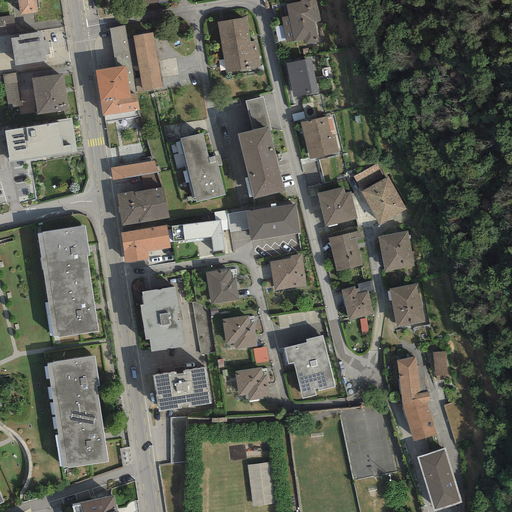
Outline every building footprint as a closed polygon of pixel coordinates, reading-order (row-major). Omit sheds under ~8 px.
[(16,0),(19,15),(37,13),(35,0),(16,0)] [(120,0),(97,0),(101,16),(123,12),(120,0)] [(317,0),(300,0),(301,1),(286,4),(288,16),(281,17),(286,43),(304,40),(304,45),(318,42),(314,22),(321,21),(317,0)] [(13,15),(0,17),(0,36),(16,34),(13,15)] [(246,17),(217,22),(226,73),(260,67),(256,41),(251,42),(246,17)] [(125,25),(109,28),(115,67),(125,65),(130,94),(136,94),(125,25)] [(19,37),(11,38),(14,66),(46,61),(45,55),(49,54),(47,40),(43,41),(42,32),(18,35),(19,37)] [(152,32),(133,36),(142,92),(162,88),(152,32)] [(311,58),(286,63),(293,97),(318,92),(311,58)] [(115,67),(95,70),(102,116),(104,116),(105,122),(139,116),(136,94),(130,94),(125,65),(115,67)] [(64,73),(31,78),(37,115),(69,110),(64,73)] [(245,101),(252,131),(268,127),(269,130),(271,130),(263,97),(245,101)] [(326,116),(300,123),(309,159),(339,152),(335,135),(331,136),(326,116)] [(56,122),(4,131),(9,158),(6,158),(7,162),(77,151),(71,118),(56,120),(56,122)] [(252,131),(237,134),(253,199),(284,192),(269,130),(268,127),(252,131)] [(203,133),(180,138),(195,202),(225,195),(218,165),(221,164),(219,155),(208,157),(203,133)] [(111,164),(112,178),(158,173),(156,159),(111,164)] [(357,179),(377,172),(375,165),(355,172),(357,179)] [(406,211),(388,177),(360,192),(379,226),(406,211)] [(134,191),(116,194),(122,226),(169,218),(163,187),(134,192),(134,191)] [(343,187),(317,193),(324,226),(357,219),(351,191),(344,193),(343,187)] [(296,204),(246,212),(248,229),(250,241),(301,233),(296,204)] [(214,212),(215,221),(220,220),(222,230),(229,229),(227,214),(226,210),(214,212)] [(245,211),(227,214),(229,229),(229,232),(248,229),(246,212),(245,211)] [(215,221),(171,226),(173,242),(211,237),(213,252),(224,250),(222,230),(220,220),(215,221)] [(37,235),(45,286),(91,280),(87,256),(89,256),(85,226),(42,233),(43,235),(37,235)] [(170,247),(167,229),(121,237),(125,266),(148,263),(147,254),(170,250),(170,247)] [(407,231),(378,237),(384,271),(414,266),(407,231)] [(349,234),(328,238),(335,272),(363,266),(357,239),(351,240),(349,234)] [(290,259),(269,262),(273,291),(306,286),(302,254),(289,256),(290,259)] [(230,268),(205,272),(210,305),(239,300),(235,278),(232,278),(230,268)] [(371,279),(356,283),(358,291),(373,287),(371,279)] [(91,280),(45,286),(53,337),(58,337),(58,339),(98,333),(91,280)] [(418,283),(388,289),(396,327),(425,322),(418,283)] [(174,287),(142,291),(144,305),(140,305),(144,340),(149,339),(151,352),(183,348),(174,287)] [(355,287),(341,291),(349,320),(373,314),(367,292),(357,294),(355,287)] [(248,316),(222,319),(225,346),(234,345),(235,350),(258,347),(254,322),(249,323),(248,316)] [(307,343),(284,348),(288,364),(293,363),(302,399),(316,395),(314,389),(317,388),(318,391),(335,387),(322,335),(306,339),(307,343)] [(266,347),(253,349),(255,363),(268,361),(266,347)] [(445,352),(434,352),(434,376),(446,376),(445,352)] [(47,365),(55,416),(100,409),(97,386),(99,386),(94,356),(52,362),(52,364),(47,365)] [(415,357),(397,360),(402,406),(412,441),(436,434),(426,401),(429,401),(428,391),(420,394),(415,357)] [(176,372),(152,376),(158,412),(182,408),(181,405),(187,404),(187,408),(211,404),(205,368),(183,371),(183,373),(176,374),(176,372)] [(261,368),(235,372),(238,397),(248,395),(248,400),(270,397),(267,376),(262,377),(261,368)] [(100,409),(55,416),(62,467),(67,466),(67,468),(108,462),(100,409)] [(186,462),(187,416),(170,416),(171,462),(186,462)] [(443,449),(417,457),(434,511),(460,503),(443,449)] [(269,462),(246,465),(251,507),(274,505),(269,462)] [(81,505),(71,507),(72,511),(116,511),(113,496),(80,503),(81,505)]
